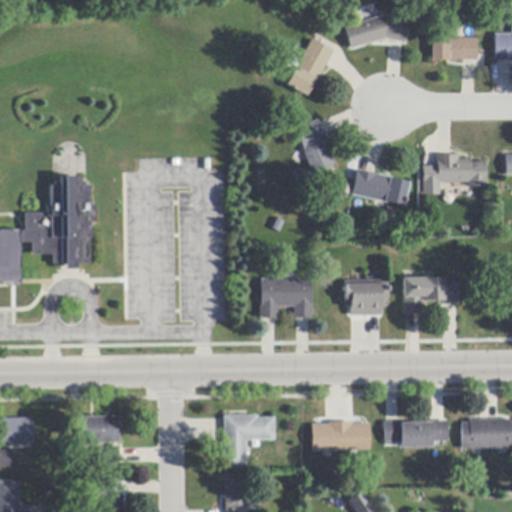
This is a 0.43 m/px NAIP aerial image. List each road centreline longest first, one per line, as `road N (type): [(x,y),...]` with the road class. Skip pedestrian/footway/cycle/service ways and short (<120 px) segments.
road 1 (tertiary): [(511,368),(0,374)]
road 2 (residential): [(171,511),(169,373)]
road 3 (residential): [(511,107),(383,109)]
